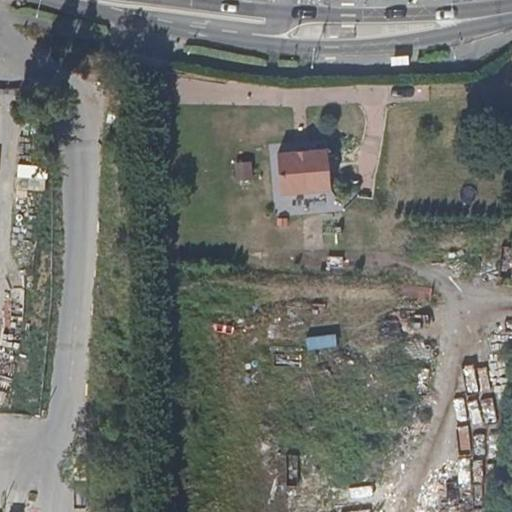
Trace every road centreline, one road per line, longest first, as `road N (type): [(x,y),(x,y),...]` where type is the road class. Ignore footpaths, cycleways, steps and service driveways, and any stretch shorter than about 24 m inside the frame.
road 1 (secondary): [(267,43),(396,44),(497,15)]
road 2 (secondary): [(58,0),(267,43)]
road 3 (secondary): [(497,15),(284,12)]
